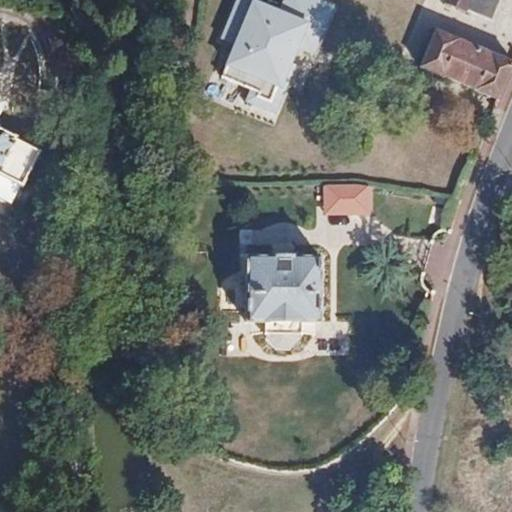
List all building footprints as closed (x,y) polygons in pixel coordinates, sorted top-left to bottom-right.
[(308,77),(334,1),(331,0),(279,0),(277,7),(256,0),(232,0),(229,10),(234,12),(205,99),(272,122),(290,70),(308,77)] [(448,0),(446,4),(492,24),(501,0),(448,0)] [(511,69),(511,63),(435,32),(420,69),(499,101),(511,72),(511,69)] [(40,155),(16,143),(16,140),(2,134),(0,127),(0,203),(14,211),(40,155)] [(319,325),(319,261),(246,260),(246,325),(265,325),(265,337),(267,337),(267,343),(275,352),(292,352),(299,343),(299,338),(301,336),(301,324),(319,325)]
